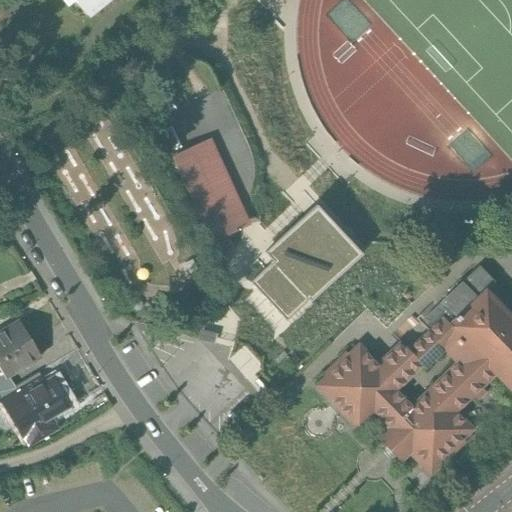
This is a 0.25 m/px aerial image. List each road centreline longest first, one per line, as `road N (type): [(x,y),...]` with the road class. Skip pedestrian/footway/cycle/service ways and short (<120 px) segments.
road 1 (residential): [(138,408),(0,167)]
road 2 (residential): [(138,408),(0,465)]
road 3 (residential): [(223,511),(138,408)]
